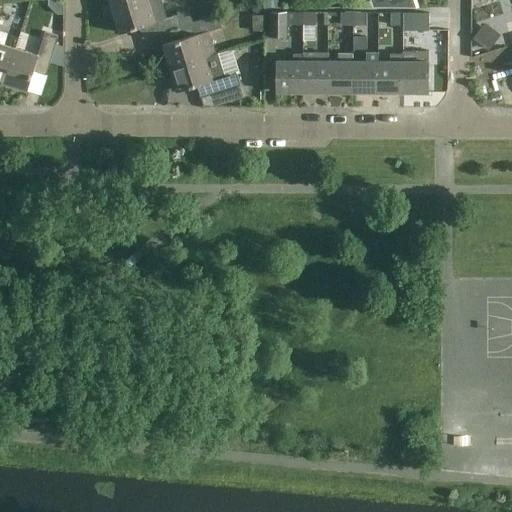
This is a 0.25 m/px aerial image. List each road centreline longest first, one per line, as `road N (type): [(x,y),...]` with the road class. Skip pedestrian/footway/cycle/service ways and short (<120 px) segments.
road 1 (residential): [(450,127),(71,122)]
road 2 (residential): [(450,127),(448,0)]
road 3 (residential): [(71,122),(70,0)]
